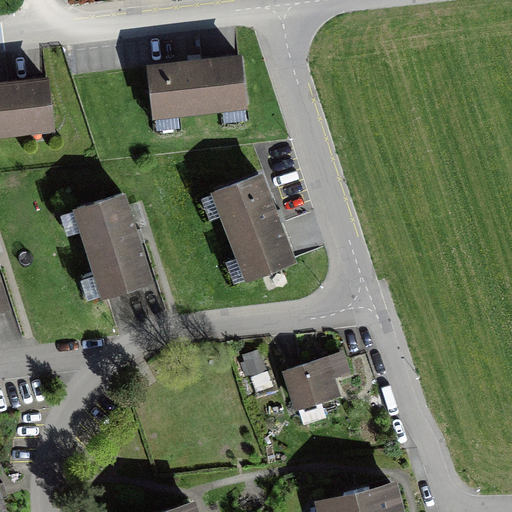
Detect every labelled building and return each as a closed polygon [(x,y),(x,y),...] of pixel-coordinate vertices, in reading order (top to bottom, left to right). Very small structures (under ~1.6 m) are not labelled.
[(238,50),(144,61),(151,117),(245,106),(238,50)] [(44,74),(0,78),(0,135),(50,130),(44,74)] [(273,210),(259,173),(214,191),(247,277),(293,260),(279,223),(281,223),(275,209),(273,210)] [(67,207),(96,298),(151,280),(122,190),(67,207)] [(0,279),(0,308),(8,306),(0,279)] [(342,351),(279,370),(292,411),(339,396),(333,377),(348,372),(342,351)] [(403,511),(394,477),(312,499),(314,511),(403,511)] [(196,511),(191,497),(146,511),(196,511)]
